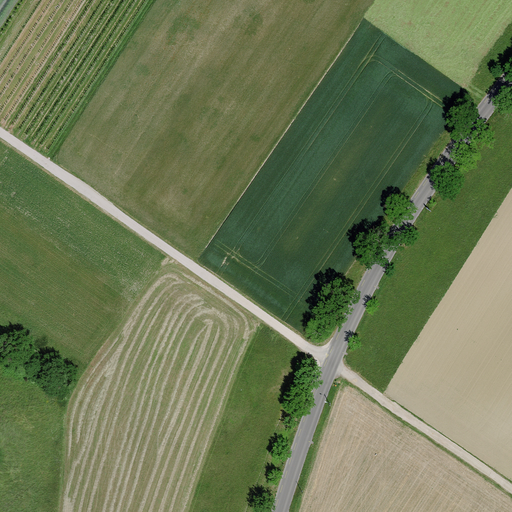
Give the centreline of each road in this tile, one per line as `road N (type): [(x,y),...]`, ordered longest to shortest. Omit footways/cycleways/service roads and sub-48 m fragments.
road 1 (track): [(511,488),(0,130)]
road 2 (tertiary): [(279,511),(331,362),(372,276),(511,76)]
